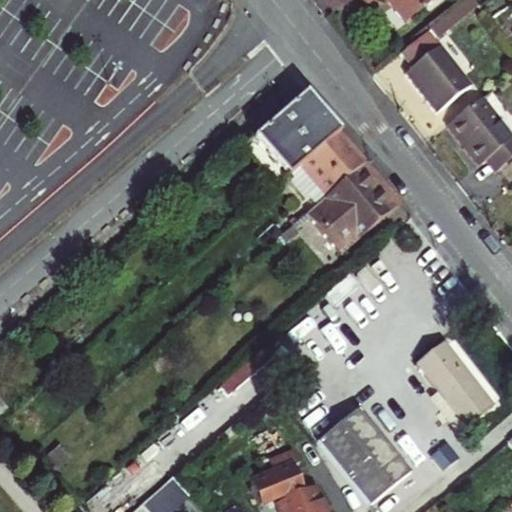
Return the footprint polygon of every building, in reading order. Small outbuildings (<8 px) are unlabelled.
[(360,0),(366,7),(374,0),(385,0),(389,4),(405,25),(436,0),(360,0)] [(478,6),(473,0),(470,0),(433,30),(439,38),(478,6)] [(437,116),(473,87),(429,33),(400,56),(412,71),(405,76),(422,97),(437,116)] [(324,119),(310,101),(256,146),(288,183),(340,139),(324,119)] [(495,178),(511,164),(511,141),(483,103),(447,130),(466,156),(478,172),(486,166),(495,178)] [(353,155),(340,139),(288,183),(277,192),(275,194),(292,215),(296,211),(304,221),(364,170),(353,155)] [(277,192),(288,183),(256,146),(246,154),(277,192)] [(383,194),(364,170),(304,221),(292,231),(297,237),(309,227),(339,262),(398,212),(383,194)] [(454,438),(455,439),(480,418),(457,388),(432,355),(403,377),(434,414),(454,438)] [(412,475),(361,413),(325,442),(377,504),(412,475)] [(444,445),(454,438),(434,414),(425,421),(444,445)] [(511,438),(484,461),(487,465),(511,443),(511,438)] [(66,471),(83,457),(71,442),(54,455),(66,471)] [(511,443),(487,465),(494,473),(505,465),(511,473),(511,443)] [(327,511),(319,488),(309,491),(298,462),(303,460),(298,447),(274,456),(279,469),(253,479),(264,508),(277,503),(280,511),(327,511)] [(139,511),(173,511),(189,499),(172,479),(137,509),(139,511)]
